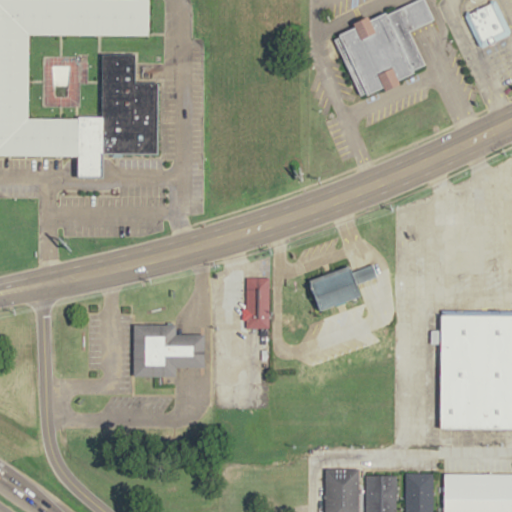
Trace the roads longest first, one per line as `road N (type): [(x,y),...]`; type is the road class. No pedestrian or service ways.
road 1 (secondary): [(511,115),(260,224),(0,290)]
road 2 (residential): [(308,511),(314,452),(397,446),(405,282)]
road 3 (residential): [(104,511),(66,477),(49,445),(46,281)]
road 4 (residential): [(405,282),(407,225),(438,209),(424,157)]
